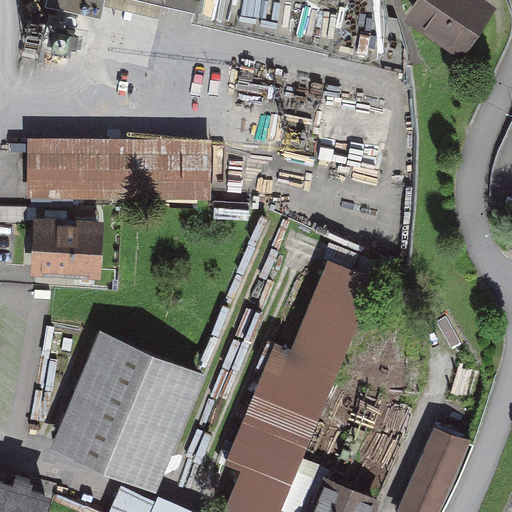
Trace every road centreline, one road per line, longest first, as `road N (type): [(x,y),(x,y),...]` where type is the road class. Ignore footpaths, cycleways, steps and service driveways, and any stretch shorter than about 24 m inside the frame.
road 1 (unknown): [(0,104),(62,91),(198,108),(208,100),(214,46),(227,35),(339,42),(374,54),(397,76),(395,180)]
road 2 (unknown): [(0,279),(25,282),(39,295),(34,391),(27,408),(0,420)]
road 3 (residential): [(511,384),(463,511)]
